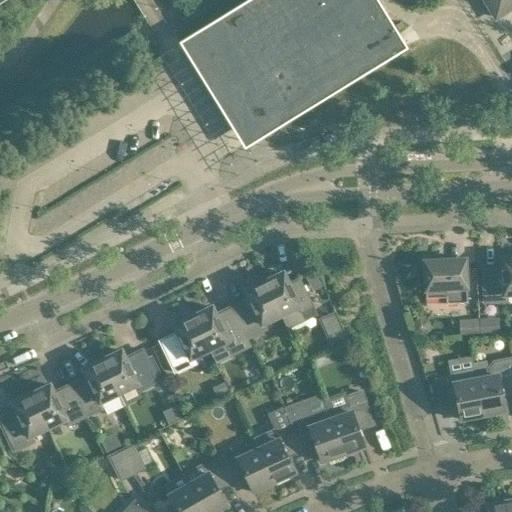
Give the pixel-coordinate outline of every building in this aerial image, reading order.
[(406,47),(406,46),(377,0),(247,0),(199,30),(209,47),(202,51),(211,65),(218,61),(255,122),(288,102),(296,115),(406,47)] [(511,0),(485,0),(496,17),(511,6),(511,0)] [(511,293),(511,254),(510,254),(510,257),(501,257),(502,266),(483,267),(484,301),(506,300),(505,294),(511,293)] [(467,302),(465,267),(465,259),(446,260),(437,260),(437,258),(422,259),(422,274),(425,274),(426,298),(446,297),(446,303),(467,302)] [(311,304),(307,296),(300,283),(294,285),(292,280),(288,282),(283,272),(275,276),(275,274),(263,279),(264,281),(280,314),(287,329),(291,327),(305,320),(311,317),(307,309),(312,306),(311,304)] [(280,314),(264,281),(263,279),(252,285),(253,286),(245,290),(249,298),(232,306),(247,337),(266,328),(263,323),(280,314)] [(247,337),(232,306),(216,314),(212,306),(204,310),(203,308),(192,314),(193,315),(209,349),(223,342),(230,357),(252,346),(247,337)] [(209,349),(193,315),(192,314),(181,319),(182,321),(174,325),(177,332),(160,341),(164,349),(173,368),(175,372),(194,363),(192,357),(209,349)] [(343,337),(332,314),(321,319),(331,342),(343,337)] [(461,318),(462,334),(501,332),(500,316),(461,318)] [(121,350),(114,354),(113,352),(101,357),(102,359),(118,392),(136,384),(138,390),(158,381),(155,375),(146,357),(142,349),(125,358),(121,350)] [(511,389),(511,356),(492,359),(485,369),(487,376),(476,378),(483,414),(506,409),(505,400),(503,401),(501,393),(511,389)] [(118,392),(102,359),(101,357),(91,363),(91,364),(83,368),(87,376),(70,384),(85,416),(104,407),(107,413),(124,405),(118,392)] [(454,376),(437,379),(441,404),(457,401),(459,409),(457,409),(458,419),(483,414),(476,378),(474,367),(453,371),(454,376)] [(85,416),(70,384),(54,392),(50,384),(42,388),(41,386),(29,392),(47,427),(64,419),(67,424),(85,416)] [(358,429),(373,423),(361,391),(345,397),(348,405),(331,411),(330,408),(327,409),(343,453),(366,444),(363,436),(361,437),(358,429)] [(47,427),(29,392),(19,397),(20,399),(12,403),(15,411),(0,417),(0,422),(7,437),(13,450),(33,441),(30,435),(46,427),(47,427)] [(343,453),(327,409),(326,406),(310,412),(306,402),(290,408),(294,418),(289,420),(291,426),(300,448),(316,444),(318,452),(316,452),(319,461),(343,453)] [(300,448),(291,426),(276,433),(273,428),(254,437),(259,448),(273,481),(295,471),(292,462),(290,463),(286,456),(300,448)] [(144,467),(132,445),(121,450),(132,473),(144,467)] [(273,481),(259,448),(239,457),(237,451),(220,459),(231,481),(245,475),(249,482),(247,483),(251,491),(273,481)] [(132,473),(121,450),(110,456),(121,478),(132,473)] [(217,489),(231,481),(220,459),(204,468),(207,473),(189,483),(205,511),(212,511),(228,503),(223,495),(222,496),(217,489)] [(205,511),(189,483),(169,495),(179,511),(205,511)] [(123,511),(149,511),(135,499),(123,511)] [(506,511),(504,499),(492,501),(492,503),(484,505),(485,510),(473,511),(506,511)]
